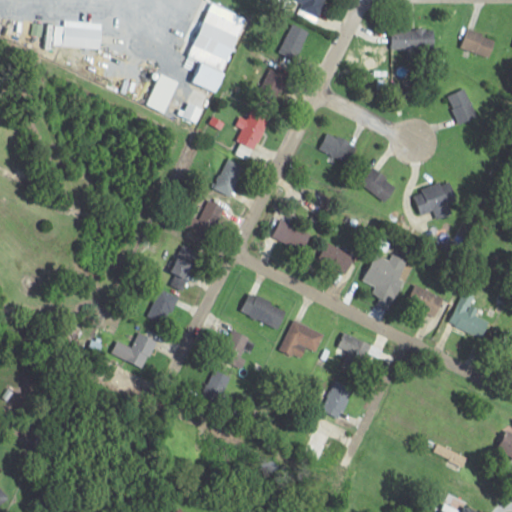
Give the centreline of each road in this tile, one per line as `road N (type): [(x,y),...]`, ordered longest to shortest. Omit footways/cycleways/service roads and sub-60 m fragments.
road 1 (residential): [(360,0),(144,418)]
road 2 (residential): [(511,393),(232,250)]
road 3 (residential): [(314,88),(425,148)]
